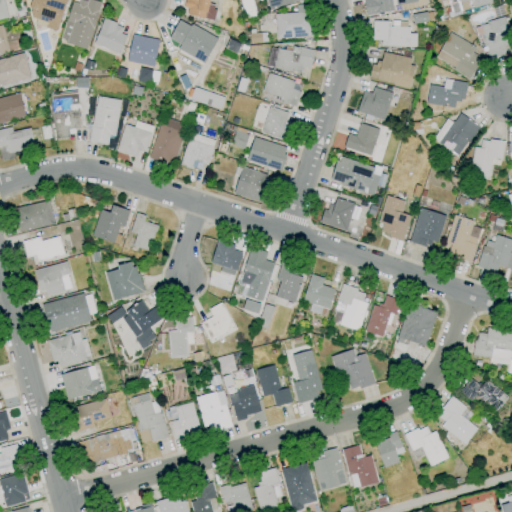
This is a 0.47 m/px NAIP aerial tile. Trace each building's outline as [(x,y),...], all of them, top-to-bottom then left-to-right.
[(28,0),(64,0),(57,30),(46,27),(48,21),(32,17),(34,5),(27,4),(28,0)] [(88,0),(94,0),(100,2),(86,50),(59,43),(71,2),(79,3),(79,0),(83,0),(88,1),(88,0)] [(181,0),(180,6),(187,8),(186,15),(212,21),(215,6),(208,4),(208,0),(181,0)] [(265,0),(268,10),(300,0),(265,0)] [(370,0),(362,2),(365,16),(392,11),(390,0),(370,0)] [(492,3),(490,0),(453,0),(450,1),(453,11),(470,7),(470,8),(492,3)] [(275,38),(310,37),(310,5),(295,5),(295,13),(274,14),(275,38)] [(103,18),(93,46),(120,55),(127,36),(120,33),(121,28),(114,25),(115,22),(103,18)] [(478,25),(486,59),(511,52),(503,19),(478,25)] [(168,40),(179,44),(176,51),(204,63),(216,36),(176,20),(168,40)] [(415,33),(406,33),(407,22),(397,21),(396,27),(388,27),(388,21),(371,21),(371,40),(379,40),(379,46),(414,47),(415,33)] [(0,53),(8,52),(1,25),(0,25),(0,53)] [(434,58),(468,77),(479,57),(471,53),(475,47),(448,33),(434,58)] [(132,34),(128,61),(153,67),(157,39),(132,34)] [(312,49),(309,66),(301,64),(298,73),(267,64),(272,46),(293,51),(294,45),(312,49)] [(367,79),(407,87),(413,59),(382,52),(379,64),(371,62),(367,79)] [(0,60),(1,60),(8,84),(0,86),(0,60)] [(267,72),(261,95),(295,105),(298,91),(291,88),(293,80),(267,72)] [(452,108),(457,81),(443,79),(442,87),(428,85),(425,103),(452,108)] [(189,100),(220,110),(224,98),(193,87),(189,100)] [(361,90),(356,112),(383,119),(390,92),(371,87),(370,93),(361,90)] [(0,122),(29,114),(24,92),(0,96),(0,122)] [(97,96),(88,141),(106,144),(108,134),(115,136),(121,100),(97,96)] [(53,106),(62,105),(62,100),(77,98),(80,127),(67,128),(68,135),(56,137),(53,106)] [(268,106),(261,132),(283,138),(290,112),(268,106)] [(452,123),(445,119),(431,140),(458,157),(478,126),(458,113),(452,123)] [(159,124),(150,154),(167,159),(169,154),(175,155),(184,123),(168,118),(166,126),(159,124)] [(116,151),(135,156),(137,148),(146,151),(153,126),(135,121),(134,127),(125,124),(116,151)] [(347,133),(342,147),(369,157),(378,130),(358,123),(354,136),(347,133)] [(0,129),(0,145),(2,154),(28,149),(26,129),(9,133),(7,128),(0,129)] [(190,131),(179,165),(192,169),(194,161),(207,164),(214,139),(190,131)] [(252,137),(246,156),(279,166),(283,146),(252,137)] [(503,142),(480,138),(478,148),(472,147),(467,175),(487,179),(491,158),(500,160),(503,142)] [(372,167),(365,194),(342,186),(343,181),(332,178),(338,156),(372,167)] [(241,167),(233,191),(269,203),(274,183),(263,180),(264,172),(241,167)] [(386,196),(378,221),(386,223),(383,231),(388,234),(388,236),(401,240),(408,215),(399,213),(402,200),(386,196)] [(319,222),(346,229),(353,203),(334,197),(329,210),(323,208),(319,222)] [(13,208),(19,231),(53,224),(48,201),(13,208)] [(110,205),(127,210),(123,222),(118,221),(114,238),(93,232),(99,210),(108,213),(110,205)] [(419,207),(443,215),(432,250),(409,241),(419,207)] [(135,213),(129,230),(135,232),(132,245),(149,250),(157,226),(143,221),(145,215),(135,213)] [(470,261),(479,228),(471,226),(472,221),(452,215),(443,244),(449,245),(446,254),(470,261)] [(475,267),(495,273),(497,266),(511,270),(511,266),(511,253),(508,253),(511,240),(495,235),(493,243),(483,240),(475,267)] [(21,241),(39,236),(40,240),(59,236),(64,254),(36,261),(33,254),(25,256),(21,241)] [(215,239),(234,244),(233,249),(241,252),(234,270),(208,261),(215,239)] [(249,247),(266,252),(264,260),(273,263),(267,282),(241,273),(249,247)] [(66,261),(74,288),(35,299),(27,270),(66,261)] [(133,262),(142,291),(111,299),(104,273),(115,270),(114,266),(133,262)] [(275,295),(293,301),(302,271),(281,264),(275,279),(279,281),(275,295)] [(310,273),(302,298),(311,302),(309,310),(325,316),(334,290),(321,285),(323,277),(310,273)] [(342,284),(337,300),(347,304),(339,323),(358,330),(367,303),(353,298),(357,289),(342,284)] [(41,302),(49,332),(90,322),(82,293),(41,302)] [(372,305),(364,331),(383,338),(391,313),(395,313),(399,299),(385,295),(381,307),(372,305)] [(141,299),(148,310),(157,305),(164,316),(149,327),(155,336),(148,341),(150,344),(142,349),(134,338),(137,336),(134,333),(139,329),(124,309),(141,299)] [(200,321),(212,342),(234,328),(221,302),(208,307),(212,316),(200,321)] [(435,312),(407,304),(397,340),(425,347),(435,312)] [(191,317),(193,331),(184,331),(186,356),(170,357),(167,331),(176,330),(175,318),(191,317)] [(472,356),(488,357),(487,363),(510,365),(511,340),(511,330),(485,328),(485,333),(474,333),(472,356)] [(77,332),(85,359),(54,366),(47,339),(77,332)] [(331,355),(342,382),(347,381),(351,387),(359,384),(361,388),(376,383),(364,353),(356,356),(352,348),(331,355)] [(310,350),(324,395),(297,402),(292,382),(298,380),(292,354),(310,350)] [(256,368),(264,395),(271,393),(276,405),(291,401),(287,387),(277,390),(270,365),(256,368)] [(60,375),(67,400),(100,392),(97,380),(89,381),(85,368),(60,375)] [(484,380),(480,387),(469,378),(458,393),(472,403),(476,397),(495,411),(506,396),(484,380)] [(252,384),(259,410),(234,417),(231,404),(238,402),(234,390),(252,384)] [(195,396),(205,432),(231,425),(226,405),(218,408),(213,392),(195,396)] [(129,398),(138,429),(147,428),(152,442),(167,437),(161,412),(152,414),(147,393),(129,398)] [(476,428),(459,415),(465,407),(450,397),(433,420),(464,443),(476,428)] [(70,407),(77,430),(110,421),(104,399),(70,407)] [(191,402),(200,431),(175,437),(171,420),(177,419),(173,406),(191,402)] [(0,412),(0,440),(6,439),(4,430),(8,429),(3,411),(0,412)] [(428,466),(446,458),(434,431),(428,433),(424,425),(403,435),(410,451),(420,447),(428,466)] [(77,442),(81,456),(91,454),(92,461),(137,450),(131,427),(77,442)] [(397,463),(393,449),(400,447),(396,434),(373,441),(382,468),(397,463)] [(0,473),(12,471),(11,464),(19,462),(15,444),(0,447),(0,473)] [(341,449),(351,489),(376,482),(370,455),(360,457),(357,445),(341,449)] [(317,490),(342,486),(336,448),(317,452),(318,459),(312,460),(317,490)] [(305,463),(278,470),(289,510),(315,503),(305,463)] [(274,498),(280,496),(274,468),(257,472),(260,484),(252,486),(257,511),(270,511),(277,511),(274,498)] [(0,478),(0,501),(2,501),(4,507),(23,502),(21,494),(26,492),(21,473),(0,478)] [(210,511),(208,499),(215,497),(211,482),(193,487),(197,500),(189,502),(191,511),(210,511)] [(231,511),(241,511),(249,511),(245,483),(219,487),(221,504),(230,502),(231,511)] [(155,503),(157,511),(186,511),(182,496),(155,503)] [(511,511),(511,501),(498,505),(500,511),(511,511)]
